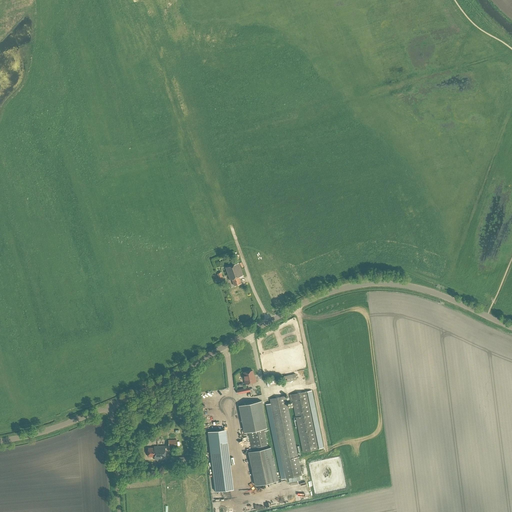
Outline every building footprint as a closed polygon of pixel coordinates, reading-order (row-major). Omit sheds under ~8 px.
[(397,262),(413,267),(415,261),(399,255),(397,262)] [(232,279),(235,286),(241,283),(239,277),(243,275),(239,263),(226,267),(230,279),(232,279)] [(244,375),(246,384),(257,382),(256,374),(255,375),(254,369),(244,371),(245,375),(244,375)] [(291,395),(303,452),(324,448),(312,390),(291,395)] [(271,403),(267,404),(282,479),(302,475),(286,395),(270,399),(271,403)] [(261,401),(239,405),(245,433),(248,432),(264,429),(267,428),(261,401)] [(267,445),(264,429),(248,432),(251,448),(267,445)] [(166,460),(166,446),(154,446),(154,448),(149,448),(149,455),(151,455),(151,457),(155,457),(155,460),(166,460)] [(271,447),(248,452),(255,485),(278,480),(271,447)] [(232,489),(227,453),(211,455),(215,491),(232,489)] [(177,462),(187,461),(187,464),(191,464),(191,461),(198,461),(198,456),(180,457),(180,458),(177,460),(177,462)] [(340,457),(309,463),(315,493),(346,487),(346,483),(344,483),(343,478),(344,478),(342,466),(340,457)]
